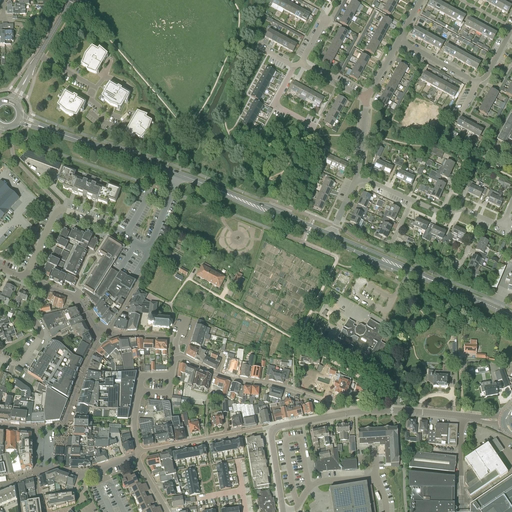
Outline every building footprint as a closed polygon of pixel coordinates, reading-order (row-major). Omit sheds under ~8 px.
[(283,11),(288,3),(282,0),(281,0),(278,8),(283,11)] [(349,6),(357,11),(360,5),(352,0),(349,6)] [(394,10),(397,4),(389,0),(388,0),(386,5),(394,10)] [(434,9),(438,1),(435,0),(431,0),(428,6),(434,9)] [(496,8),(500,0),(499,0),(493,0),(490,5),(496,8)] [(501,11),(506,3),(500,0),(496,8),(501,11)] [(439,12),(443,4),(438,1),(434,9),(439,12)] [(289,14),(293,6),(288,3),(283,11),(289,14)] [(506,3),(501,11),(507,14),(511,6),(506,3)] [(445,15),(449,7),(443,4),(439,12),(445,15)] [(13,11),(13,12),(13,14),(25,14),(25,5),(29,5),(19,5),(15,5),(15,8),(8,8),(8,11),(13,11)] [(391,15),(394,10),(386,5),(383,11),(391,15)] [(294,17),(299,9),(293,6),(289,14),(294,17)] [(354,16),(357,11),(349,6),(346,12),(354,16)] [(450,18),(454,10),(449,7),(445,15),(450,18)] [(300,20),(304,12),(299,9),(294,17),(300,20)] [(456,21),(460,13),(454,10),(450,18),(456,21)] [(304,12),(300,20),(306,23),(310,15),(304,12)] [(351,22),(354,16),(346,12),(343,17),(351,22)] [(460,13),(456,21),(461,24),(466,17),(460,13)] [(348,27),(351,22),(343,17),(340,23),(348,27)] [(381,23),(388,27),(392,22),(384,17),(381,23)] [(470,29),(474,21),(469,18),(464,26),(470,29)] [(476,32),(480,24),(474,21),(470,29),(476,32)] [(385,33),(388,27),(381,23),(378,29),(385,33)] [(481,35),(485,27),(480,24),(476,32),(481,35)] [(5,42),(5,45),(11,45),(11,42),(13,42),(13,25),(7,25),(7,28),(10,28),(10,31),(5,31),(5,34),(5,42)] [(487,38),(491,30),(485,27),(481,35),(487,38)] [(337,34),(344,37),(347,32),(341,28),(337,34)] [(417,38),(422,31),(416,28),(412,35),(417,38)] [(383,38),(385,33),(378,29),(375,34),(383,38)] [(270,41),(275,33),(269,30),(265,38),(270,41)] [(491,30),(487,38),(492,41),(497,34),(491,30)] [(423,41),(427,34),(422,31),(417,38),(423,41)] [(276,44),(280,36),(275,33),(270,41),(276,44)] [(341,43),(344,37),(337,34),(334,39),(341,43)] [(380,44),(383,38),(375,34),(372,40),(380,44)] [(428,45),(433,37),(427,34),(423,41),(428,45)] [(281,47),(286,39),(280,36),(276,44),(281,47)] [(434,48),(438,40),(433,37),(428,45),(434,48)] [(287,50),(291,42),(286,39),(281,47),(287,50)] [(338,48),(341,43),(334,39),(331,45),(338,48)] [(377,49),(380,44),(372,40),(369,45),(377,49)] [(438,40),(434,48),(440,51),(444,43),(438,40)] [(291,42),(287,50),(293,53),(297,45),(291,42)] [(449,56),(453,48),(447,44),(443,52),(449,56)] [(335,54),(338,48),(331,45),(328,50),(335,54)] [(373,55),(377,49),(369,45),(366,51),(373,55)] [(98,52),(97,51),(91,48),(90,50),(85,56),(82,63),(81,65),(88,69),(87,71),(97,75),(98,72),(103,63),(106,58),(108,56),(99,49),(98,52)] [(454,59),(458,51),(453,48),(449,56),(454,59)] [(332,59),(335,54),(328,50),(325,56),(332,59)] [(460,62),(464,54),(458,51),(454,59),(460,62)] [(358,60),(366,64),(369,59),(361,54),(358,60)] [(465,65),(469,57),(464,54),(460,62),(465,65)] [(329,65),(332,59),(325,56),(322,62),(329,65)] [(471,68),(475,60),(469,57),(465,65),(471,68)] [(363,70),(366,64),(358,60),(355,66),(363,70)] [(475,60),(471,68),(476,71),(481,63),(475,60)] [(396,69),(404,74),(408,68),(400,64),(396,69)] [(360,75),(363,70),(355,66),(352,71),(360,75)] [(266,67),(263,72),(272,77),(275,71),(266,67)] [(401,79),(404,74),(396,69),(393,75),(401,79)] [(357,81),(360,75),(352,71),(349,77),(357,81)] [(263,72),(260,78),(269,83),(272,77),(263,72)] [(431,75),(425,72),(421,80),(426,83),(431,75)] [(398,85),(401,79),(393,75),(390,80),(398,85)] [(432,86),(436,78),(431,75),(426,83),(432,86)] [(260,78),(257,84),(266,89),(269,83),(260,78)] [(437,89),(442,81),(436,78),(432,86),(437,89)] [(395,90),(398,85),(390,80),(387,86),(395,90)] [(297,93),(301,85),(294,81),(289,89),(297,93)] [(443,92),(447,84),(442,81),(437,89),(443,92)] [(126,103),(127,101),(130,94),(110,82),(105,88),(104,90),(106,92),(102,99),(104,100),(110,105),(118,108),(120,109),(124,102),(126,103)] [(257,84),(254,90),(263,95),(266,89),(257,84)] [(448,95),(453,87),(447,84),(443,92),(448,95)] [(304,97),(309,89),(301,85),(297,93),(304,97)] [(503,88),(504,86),(502,85),(499,90),(501,91),(506,94),(511,97),(511,90),(509,89),(508,90),(503,88)] [(392,96),(395,90),(387,86),(384,91),(392,96)] [(453,87),(448,95),(454,98),(459,90),(453,87)] [(312,101),(316,93),(309,89),(304,97),(312,101)] [(488,95),(496,99),(499,94),(491,89),(488,95)] [(254,90),(251,96),(259,100),(263,95),(254,90)] [(82,112),(83,110),(86,103),(66,91),(61,97),(59,99),(61,100),(57,107),(60,109),(66,114),(74,117),(76,118),(80,111),(82,112)] [(389,101),(392,96),(384,91),(381,97),(389,101)] [(316,93),(312,101),(319,105),(324,97),(316,93)] [(335,102),(343,107),(347,100),(338,95),(335,102)] [(493,105),(496,99),(488,95),(485,101),(493,105)] [(386,107),(389,101),(381,97),(378,103),(386,107)] [(414,105),(411,105),(404,119),(404,120),(403,119),(411,124),(412,121),(417,122),(419,118),(422,114),(428,115),(432,106),(425,102),(420,101),(417,100),(416,99),(414,103),(414,105)] [(254,100),(251,106),(260,111),(263,105),(254,100)] [(490,110),(493,105),(485,101),(482,106),(490,110)] [(339,113),(343,107),(335,102),(331,109),(339,113)] [(395,112),(398,106),(396,105),(393,110),(389,108),(387,111),(394,115),(395,112)] [(251,106),(248,112),(257,117),(260,111),(251,106)] [(487,116),(490,110),(482,106),(479,112),(487,116)] [(336,120),(339,113),(331,109),(328,115),(336,120)] [(143,137),(148,131),(151,124),(152,122),(145,118),(146,116),(136,112),(135,115),(133,119),(127,129),(126,131),(134,138),(135,135),(142,139),(143,137)] [(248,112),(245,118),(253,122),(257,117),(248,112)] [(511,114),(497,140),(504,144),(505,142),(511,146),(510,147),(511,148),(511,147),(511,114)] [(332,127),(336,120),(328,115),(324,122),(332,127)] [(245,118),(242,123),(250,128),(253,122),(245,118)] [(463,129),(467,121),(461,118),(457,126),(463,129)] [(468,132),(472,124),(467,121),(463,129),(468,132)] [(474,135),(478,127),(472,124),(468,132),(474,135)] [(478,127),(474,135),(479,138),(483,131),(478,127)] [(456,140),(458,137),(453,135),(454,132),(451,130),(448,135),(456,140)] [(384,149),(387,144),(381,141),(379,147),(378,146),(374,156),(380,158),(383,149),(384,149)] [(441,159),(444,153),(433,148),(430,155),(441,159)] [(324,162),(327,154),(321,151),(317,159),(324,162)] [(59,171),(61,165),(27,152),(20,159),(24,164),(29,160),(59,171)] [(330,166),(334,157),(327,154),(324,162),(330,166)] [(337,169),(341,160),(334,157),(330,166),(337,169)] [(382,168),(386,159),(383,158),(381,162),(377,161),(374,168),(383,172),(384,169),(382,168)] [(384,169),(383,172),(389,175),(393,168),(389,166),(391,163),(385,161),(386,159),(382,168),(384,169)] [(341,160),(337,169),(344,172),(348,163),(341,160)] [(447,172),(450,173),(454,164),(447,161),(444,167),(448,169),(447,172)] [(439,170),(438,174),(440,175),(440,176),(441,177),(448,179),(450,173),(447,172),(448,169),(444,167),(442,171),(439,170)] [(84,182),(74,178),(76,174),(64,169),(58,182),(65,184),(63,188),(73,192),(73,193),(98,202),(98,201),(108,205),(109,201),(116,203),(121,191),(109,186),(107,191),(97,187),(97,186),(84,181),(84,182)] [(406,179),(410,171),(409,172),(404,170),(403,172),(399,171),(396,178),(402,181),(404,178),(406,179)] [(404,178),(402,181),(411,185),(414,177),(411,176),(413,172),(410,171),(406,179),(404,178)] [(101,185),(103,181),(84,174),(82,178),(101,185)] [(323,186),(331,189),(334,182),(329,180),(330,178),(327,176),(325,175),(325,176),(326,177),(326,179),(323,186)] [(474,196),(480,183),(481,180),(478,179),(474,187),(472,185),(473,183),(470,181),(467,187),(470,189),(468,193),(474,196)] [(0,219),(1,220),(8,212),(7,211),(19,199),(0,181),(0,219)] [(509,189),(511,184),(505,181),(501,189),(505,191),(507,188),(509,189)] [(439,189),(442,191),(445,185),(438,182),(434,190),(438,192),(439,189)] [(480,183),(474,196),(479,198),(481,194),(484,195),(487,189),(484,188),(483,191),(479,189),(482,184),(480,183)] [(328,196),(331,189),(323,186),(320,192),(328,196)] [(438,192),(434,190),(429,188),(428,191),(432,193),(431,196),(438,200),(442,191),(439,189),(438,192)] [(497,197),(500,192),(499,194),(496,193),(495,196),(492,195),(493,192),(490,191),(487,197),(490,198),(488,202),(494,205),(497,197)] [(325,203),(328,196),(320,192),(317,199),(325,203)] [(497,197),(494,205),(500,208),(503,200),(500,199),(502,194),(500,192),(497,197)] [(361,199),(371,203),(372,201),(369,200),(371,196),(363,193),(361,199)] [(322,210),(325,203),(317,199),(313,206),(322,210)] [(370,204),(371,203),(361,199),(358,205),(362,207),(361,209),(367,212),(369,209),(366,208),(368,203),(370,204)] [(389,212),(397,215),(400,209),(392,206),(389,212)] [(366,215),(367,212),(361,209),(360,212),(355,210),(353,216),(363,221),(364,218),(362,217),(363,214),(366,215)] [(394,221),(397,215),(389,212),(387,217),(384,216),(382,219),(389,222),(390,219),(394,221)] [(359,230),(363,221),(353,216),(350,222),(355,224),(353,227),(359,230)] [(419,229),(423,221),(417,218),(415,223),(411,221),(408,227),(412,229),(414,226),(419,229)] [(388,224),(389,222),(382,219),(381,222),(384,223),(381,229),(389,232),(392,227),(388,224)] [(425,240),(429,229),(427,228),(429,224),(423,221),(419,229),(425,231),(423,234),(421,238),(425,240)] [(436,237),(440,229),(434,226),(432,231),(429,229),(425,240),(429,242),(431,237),(432,237),(433,235),(436,237)] [(457,238),(461,229),(455,227),(449,239),(447,237),(444,243),(447,245),(449,241),(451,242),(453,237),(456,238),(457,238)] [(85,235),(73,229),(69,239),(79,244),(78,247),(76,245),(63,272),(55,269),(49,281),(62,287),(63,284),(65,285),(66,283),(74,286),(77,280),(74,278),(87,252),(86,251),(87,248),(93,251),(98,240),(92,237),(93,235),(87,232),(85,235)] [(70,252),(72,246),(68,244),(68,243),(65,242),(70,232),(63,229),(56,245),(65,250),(66,250),(70,252)] [(386,238),(389,232),(381,229),(379,235),(376,233),(375,236),(381,239),(382,236),(386,238)] [(444,243),(447,237),(444,236),(446,232),(440,229),(436,237),(442,239),(441,242),(444,243)] [(457,238),(456,238),(454,242),(457,244),(460,238),(463,239),(467,232),(461,229),(457,238)] [(114,267),(116,265),(114,264),(117,260),(117,259),(124,248),(108,238),(98,254),(101,256),(100,257),(114,267)] [(485,247),(485,248),(489,249),(490,246),(486,245),(488,241),(480,238),(477,244),(485,247)] [(483,253),(485,248),(485,247),(477,244),(475,250),(479,252),(478,255),(484,258),(486,254),(483,253)] [(58,258),(61,250),(56,248),(52,255),(58,258)] [(65,262),(69,254),(63,251),(59,259),(65,262)] [(483,260),(484,258),(478,255),(477,257),(472,255),(470,261),(481,266),(483,260)] [(62,268),(64,264),(60,262),(60,261),(50,257),(42,274),(49,277),(54,267),(57,268),(58,266),(62,268)] [(481,266),(470,261),(468,267),(472,269),(470,272),(479,276),(480,273),(478,272),(480,266),(481,266)] [(118,274),(115,272),(100,262),(81,291),(97,305),(94,309),(99,313),(97,314),(102,318),(100,320),(107,325),(119,311),(124,303),(135,282),(119,272),(118,274)] [(208,283),(214,272),(209,269),(211,267),(204,264),(203,266),(202,266),(197,277),(208,283)] [(186,276),(189,272),(181,268),(178,272),(186,276)] [(214,272),(208,283),(220,289),(225,278),(214,272)] [(230,286),(236,289),(242,277),(236,274),(230,286)] [(14,293),(16,289),(7,285),(2,294),(0,293),(0,299),(4,301),(6,298),(9,300),(12,292),(14,293)] [(26,301),(28,295),(23,292),(21,290),(18,297),(15,296),(13,300),(14,301),(11,307),(18,309),(20,305),(18,304),(19,303),(21,299),(26,301)] [(169,318),(155,317),(157,304),(150,303),(150,305),(141,300),(144,295),(135,290),(127,306),(130,307),(130,310),(140,312),(140,313),(149,314),(148,324),(153,325),(153,327),(168,328),(171,325),(172,321),(169,318)] [(62,308),(65,299),(50,294),(47,300),(53,303),(52,306),(56,308),(57,307),(62,308)] [(68,323),(81,317),(80,317),(76,308),(42,316),(49,331),(56,328),(68,323)] [(140,313),(140,312),(130,310),(129,314),(131,315),(130,318),(128,317),(127,321),(129,321),(127,331),(132,331),(132,330),(136,330),(140,313)] [(122,333),(127,333),(128,322),(126,321),(127,316),(121,314),(115,324),(113,329),(122,333)] [(71,328),(83,322),(81,317),(68,323),(71,328)] [(356,328),(353,326),(355,323),(348,320),(344,328),(346,329),(345,331),(342,330),(338,338),(344,342),(346,339),(349,341),(347,343),(353,347),(352,350),(352,352),(357,355),(359,354),(360,352),(365,355),(364,357),(370,360),(374,355),(379,358),(386,346),(381,342),(384,337),(378,333),(381,327),(369,320),(367,325),(367,327),(365,327),(361,325),(357,326),(356,328)] [(88,333),(88,332),(83,322),(71,328),(71,329),(73,332),(62,338),(63,341),(73,336),(75,340),(81,336),(88,333)] [(71,329),(71,328),(68,323),(56,328),(49,331),(52,338),(65,332),(71,329)] [(199,333),(208,335),(210,330),(196,325),(194,333),(199,334),(199,333)] [(14,331),(0,335),(0,336),(2,341),(4,340),(5,345),(12,342),(11,338),(11,337),(13,337),(14,336),(14,335),(15,334),(14,331)] [(85,343),(90,346),(92,342),(93,339),(89,332),(88,332),(88,333),(81,336),(85,343)] [(210,336),(208,335),(199,333),(199,334),(194,333),(193,336),(203,339),(209,341),(210,336)] [(84,359),(90,346),(85,343),(81,336),(75,340),(65,345),(67,348),(75,355),(84,359)] [(201,346),(203,339),(193,336),(191,343),(201,346)] [(121,351),(119,341),(119,339),(108,342),(103,345),(100,348),(109,357),(112,360),(113,361),(115,366),(115,365),(116,365),(116,363),(118,361),(119,362),(122,360),(120,354),(118,352),(121,351)] [(131,349),(130,340),(119,341),(121,351),(122,356),(122,358),(124,372),(134,370),(133,361),(131,349)] [(137,351),(132,351),(132,352),(133,360),(140,359),(139,352),(144,351),(143,340),(136,340),(137,351)] [(153,342),(149,342),(144,341),(145,349),(145,356),(148,356),(148,352),(146,352),(146,349),(148,349),(153,349),(153,342)] [(476,345),(476,341),(470,341),(470,345),(465,345),(464,353),(476,353),(477,345),(476,345)] [(48,347),(43,355),(76,374),(83,360),(74,357),(60,344),(58,344),(57,344),(56,343),(55,343),(53,343),(50,348),(48,347)] [(197,353),(198,351),(189,346),(186,355),(194,359),(197,354),(197,353)] [(111,361),(112,360),(109,357),(100,348),(96,353),(100,356),(103,358),(104,357),(106,359),(106,360),(108,362),(108,363),(107,362),(110,365),(112,363),(111,361)] [(205,357),(206,357),(207,356),(207,355),(208,352),(206,351),(206,350),(205,349),(204,350),(202,349),(201,349),(199,352),(198,351),(197,353),(197,354),(194,359),(202,363),(205,357)] [(44,383),(42,386),(67,401),(68,399),(74,382),(76,374),(43,355),(39,353),(27,373),(44,383)] [(92,361),(100,365),(103,359),(95,355),(92,361)] [(319,365),(320,358),(302,355),(300,365),(304,366),(305,363),(310,364),(310,363),(319,365)] [(253,364),(254,357),(250,356),(249,363),(242,362),(240,376),(248,378),(250,364),(253,364)] [(215,362),(206,357),(205,357),(202,363),(210,367),(216,370),(221,359),(217,357),(216,360),(215,362)] [(115,367),(115,366),(113,361),(112,360),(111,361),(112,363),(110,365),(107,362),(105,367),(115,371),(115,367)] [(102,366),(100,365),(92,361),(89,370),(98,372),(99,370),(100,371),(102,366)] [(236,376),(239,364),(231,362),(228,374),(236,376)] [(184,378),(185,366),(186,365),(179,365),(177,378),(180,379),(181,377),(184,378)] [(185,366),(184,378),(183,384),(188,385),(188,386),(188,387),(191,388),(197,370),(185,366)] [(276,382),(278,372),(274,371),(275,368),(269,366),(268,370),(271,371),(268,380),(276,382)] [(451,376),(452,367),(443,366),(442,373),(437,373),(428,374),(427,382),(430,384),(430,385),(434,385),(434,387),(445,388),(446,389),(448,387),(447,386),(448,376),(451,376)] [(261,369),(252,367),(250,378),(259,380),(261,369)] [(506,388),(510,387),(507,378),(503,369),(499,371),(502,380),(506,388)] [(203,382),(206,374),(198,370),(194,386),(195,386),(194,390),(196,391),(199,383),(201,383),(201,381),(203,382)] [(278,372),(276,382),(283,384),(285,374),(288,375),(289,371),(283,370),(283,373),(278,372)] [(89,371),(85,382),(101,383),(101,382),(103,382),(104,373),(101,373),(101,374),(89,371)] [(499,371),(494,373),(498,381),(502,380),(499,371)] [(127,420),(136,373),(136,372),(134,373),(128,373),(124,373),(121,373),(120,409),(117,409),(117,410),(117,419),(127,420)] [(96,410),(117,410),(117,409),(120,409),(121,373),(104,373),(103,382),(103,383),(105,383),(105,385),(85,384),(84,384),(81,392),(79,399),(79,401),(78,404),(78,405),(89,408),(96,410)] [(196,391),(202,392),(203,389),(206,391),(208,386),(211,376),(206,374),(203,382),(201,381),(201,383),(199,383),(196,391)] [(226,396),(230,382),(216,378),(214,385),(221,388),(220,390),(222,391),(221,394),(220,399),(224,400),(226,396)] [(349,383),(350,379),(347,378),(345,381),(340,379),(338,383),(336,382),(334,387),(336,388),(335,392),(336,394),(339,394),(340,394),(340,393),(350,397),(352,392),(348,391),(350,383),(349,383)] [(16,380),(16,381),(15,387),(22,391),(30,390),(16,380)] [(233,394),(237,384),(232,383),(228,398),(231,399),(232,394),(233,394)] [(37,389),(37,392),(46,394),(44,411),(45,423),(59,421),(68,401),(67,401),(42,386),(39,384),(38,389),(37,389)] [(243,396),(244,387),(241,386),(237,384),(233,394),(232,394),(231,399),(234,400),(235,395),(237,396),(238,397),(242,399),(242,400),(243,396)] [(363,394),(365,387),(357,384),(354,391),(363,394)] [(490,386),(481,387),(482,393),(485,393),(486,397),(498,396),(497,391),(501,390),(500,384),(493,385),(490,386)] [(0,421),(10,423),(12,412),(11,412),(12,407),(11,407),(14,395),(7,394),(5,407),(0,406),(0,402),(3,392),(6,393),(7,389),(4,388),(0,386),(0,421)] [(243,396),(242,400),(246,401),(246,395),(250,396),(251,387),(244,386),(244,387),(243,396)] [(258,396),(259,388),(252,387),(251,397),(250,397),(249,405),(253,405),(253,401),(254,401),(254,396),(258,396)] [(270,389),(269,397),(274,399),(279,400),(279,399),(280,399),(282,392),(270,389)] [(14,402),(12,412),(10,423),(14,423),(26,425),(26,423),(30,423),(35,394),(31,394),(30,390),(22,391),(21,400),(20,403),(14,402)] [(30,423),(30,424),(31,424),(45,423),(44,411),(46,394),(37,392),(35,391),(35,394),(30,423)] [(294,407),(294,403),(293,403),(293,402),(291,402),(290,399),(284,402),(288,419),(297,417),(296,412),(295,412),(294,407)] [(172,418),(171,405),(170,402),(162,402),(164,412),(165,420),(162,421),(162,425),(163,425),(163,428),(165,441),(166,442),(174,441),(171,427),(173,426),(172,418)] [(276,422),(288,419),(284,402),(279,403),(281,411),(279,411),(278,410),(274,411),(276,422)] [(296,412),(297,417),(302,416),(299,402),(294,403),(294,407),(295,412),(296,412)] [(303,406),(302,402),(300,402),(301,410),(303,409),(304,415),(307,414),(307,415),(313,414),(311,404),(303,406)] [(256,426),(254,415),(252,407),(252,406),(249,406),(248,405),(244,406),(244,405),(240,406),(240,405),(236,405),(236,404),(232,405),(234,413),(236,413),(239,412),(241,412),(245,428),(256,426)] [(89,408),(78,405),(77,406),(75,417),(86,418),(89,408)] [(261,425),(270,423),(267,407),(258,409),(261,425)] [(158,442),(165,441),(163,428),(163,425),(162,425),(162,421),(165,420),(164,412),(152,414),(155,427),(153,427),(156,440),(158,439),(158,442)] [(237,427),(242,426),(239,412),(236,413),(237,417),(231,418),(233,424),(232,424),(233,428),(237,428),(237,427)] [(220,428),(222,426),(222,423),(223,423),(221,413),(217,414),(218,417),(211,419),(213,428),(217,427),(218,427),(219,428),(220,428)] [(74,427),(92,428),(92,424),(88,423),(88,419),(74,418),(74,427)] [(172,418),(173,426),(175,437),(176,437),(177,442),(185,440),(184,430),(181,431),(180,427),(179,418),(172,418)] [(198,426),(198,424),(197,420),(187,422),(189,429),(190,428),(191,434),(195,433),(195,434),(196,433),(199,432),(199,429),(203,428),(202,425),(198,426)] [(412,422),(412,421),(409,421),(408,421),(408,429),(413,429),(413,433),(416,433),(416,426),(414,426),(415,422),(412,422)] [(144,447),(153,445),(151,437),(154,436),(151,423),(139,425),(144,447)] [(119,428),(121,428),(121,425),(110,425),(110,434),(119,434),(119,428)] [(349,425),(336,426),(337,434),(340,433),(340,441),(347,441),(347,433),(349,433),(349,425)] [(435,441),(428,440),(428,444),(434,445),(456,447),(457,426),(436,425),(435,431),(435,441)] [(93,442),(93,448),(105,448),(108,448),(109,434),(110,429),(92,428),(92,429),(73,428),(73,437),(87,438),(87,442),(93,442)] [(325,447),(329,446),(327,438),(332,437),(331,433),(327,433),(326,429),(325,428),(323,428),(323,430),(322,430),(324,438),(323,439),(324,441),(323,441),(324,446),(325,446),(325,447)] [(397,428),(358,430),(358,440),(359,440),(359,444),(380,443),(380,446),(384,446),(385,464),(391,464),(391,467),(399,467),(397,428)] [(317,440),(323,439),(324,438),(322,430),(315,431),(317,440)] [(4,438),(4,446),(5,446),(5,450),(15,450),(15,433),(15,431),(5,431),(5,438),(4,438)] [(318,443),(317,440),(315,431),(310,432),(313,444),(315,443),(316,447),(318,447),(318,443)] [(31,435),(31,434),(16,433),(18,451),(22,472),(33,470),(32,460),(31,457),(33,457),(32,443),(31,443),(31,435)] [(133,451),(129,434),(123,436),(124,439),(122,439),(123,445),(124,450),(125,450),(126,454),(133,451)] [(254,457),(263,455),(262,448),(264,448),(263,443),(264,443),(264,440),(262,440),(261,435),(246,438),(249,460),(255,459),(254,457)] [(93,448),(93,442),(87,442),(87,438),(73,437),(73,438),(68,437),(67,446),(72,447),(72,446),(87,447),(88,448),(93,449),(93,448)] [(114,438),(109,438),(109,445),(117,443),(115,438),(115,437),(114,437),(114,438)] [(500,479),(507,474),(495,455),(503,450),(501,447),(496,439),(464,460),(471,470),(465,475),(465,483),(469,489),(466,491),(470,497),(499,478),(500,479)] [(334,458),(333,450),(332,445),(329,446),(325,447),(326,449),(318,451),(321,463),(314,464),(315,471),(316,472),(317,472),(317,473),(318,473),(340,471),(338,457),(334,458)] [(97,455),(95,456),(97,464),(121,456),(118,446),(97,453),(97,455)] [(71,456),(88,457),(89,457),(90,453),(94,452),(94,451),(94,449),(89,449),(71,448),(67,448),(66,456),(71,457),(71,456)] [(95,451),(94,451),(94,452),(90,453),(89,457),(88,457),(88,458),(83,458),(71,458),(67,458),(67,467),(70,467),(70,468),(83,468),(89,467),(90,465),(92,465),(92,466),(97,464),(95,456),(95,451)] [(450,457),(418,453),(411,452),(409,468),(454,473),(455,467),(456,463),(456,457),(450,457)] [(176,474),(172,459),(171,453),(166,454),(159,456),(161,462),(162,461),(163,464),(162,464),(161,465),(162,469),(164,468),(165,471),(160,474),(161,483),(173,482),(173,480),(177,479),(176,474)] [(4,465),(5,472),(6,476),(12,474),(8,455),(2,456),(4,465)] [(255,459),(249,460),(253,480),(256,479),(257,490),(267,488),(267,486),(269,486),(267,478),(269,477),(268,469),(265,470),(264,465),(266,465),(265,457),(263,457),(263,455),(254,457),(255,459)] [(157,472),(156,470),(155,468),(154,466),(160,465),(158,456),(152,457),(147,458),(147,460),(148,466),(149,468),(150,467),(153,474),(157,472)] [(342,471),(356,470),(356,461),(341,462),(342,471)] [(226,464),(216,466),(217,472),(227,470),(226,464)] [(195,470),(185,472),(186,478),(196,476),(195,470)] [(217,472),(218,478),(228,476),(227,470),(217,472)] [(54,484),(58,472),(56,471),(45,476),(48,487),(48,489),(49,493),(49,494),(55,492),(54,484)] [(65,487),(69,476),(58,472),(54,484),(55,492),(60,492),(59,485),(65,487)] [(132,488),(135,486),(134,485),(138,484),(134,476),(131,478),(129,473),(122,476),(124,481),(122,482),(125,489),(128,488),(129,489),(132,488)] [(454,489),(455,478),(409,473),(409,489),(412,489),(412,503),(410,503),(410,511),(454,511),(455,511),(457,509),(455,507),(454,507),(454,503),(452,503),(452,489),(454,489)] [(41,490),(48,487),(45,476),(38,478),(41,490)] [(69,476),(65,487),(67,488),(67,491),(72,490),(76,478),(69,476)] [(511,511),(511,476),(470,505),(469,511),(511,511)] [(25,482),(27,492),(27,494),(29,493),(32,493),(33,492),(34,499),(37,499),(37,497),(36,494),(35,492),(33,480),(25,482)] [(25,482),(18,485),(21,503),(28,502),(28,500),(26,492),(27,492),(25,482)] [(197,482),(187,484),(188,490),(199,488),(198,482),(197,482)] [(230,482),(219,484),(220,490),(231,489),(230,482)] [(333,511),(375,511),(371,486),(367,487),(366,483),(329,489),(331,500),(333,511)] [(137,500),(146,496),(144,493),(148,491),(145,484),(141,486),(140,484),(135,486),(132,488),(133,491),(133,492),(135,497),(136,497),(137,500)] [(175,496),(173,484),(166,484),(166,485),(163,485),(164,491),(166,491),(167,497),(175,496)] [(0,511),(18,511),(15,486),(9,489),(0,492),(0,511)] [(48,489),(41,491),(44,497),(48,511),(75,503),(74,494),(63,495),(55,496),(49,497),(49,494),(49,493),(48,489)] [(260,493),(259,491),(255,491),(256,495),(260,494),(261,498),(258,498),(260,511),(274,511),(273,500),(272,500),(271,495),(270,495),(269,492),(260,493)] [(146,511),(151,508),(150,505),(154,503),(151,497),(147,499),(146,496),(137,500),(139,503),(138,504),(141,509),(142,509),(143,511),(146,511)] [(21,503),(22,511),(41,511),(40,500),(28,502),(21,503)]
